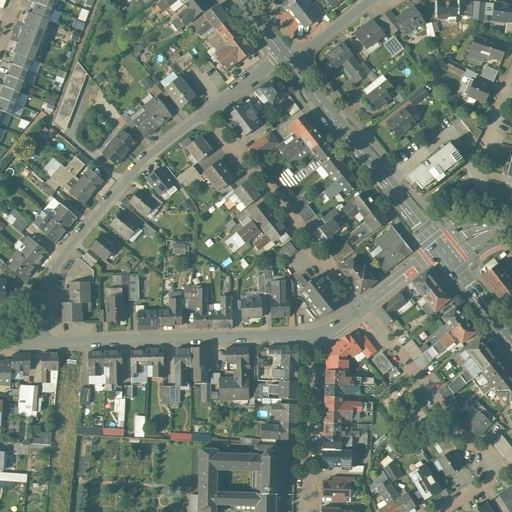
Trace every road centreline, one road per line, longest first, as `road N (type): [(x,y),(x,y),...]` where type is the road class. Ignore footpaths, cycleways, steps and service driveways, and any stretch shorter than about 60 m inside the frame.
road 1 (residential): [(205,112),(154,150),(64,252),(47,282),(42,344)]
road 2 (residential): [(360,307),(499,473),(438,511)]
road 3 (residential): [(42,344),(316,337)]
road 4 (residential): [(205,112),(360,307)]
road 5 (secondary): [(286,60),(437,248)]
road 6 (residential): [(308,511),(316,337)]
road 7 (secondary): [(437,248),(511,343)]
